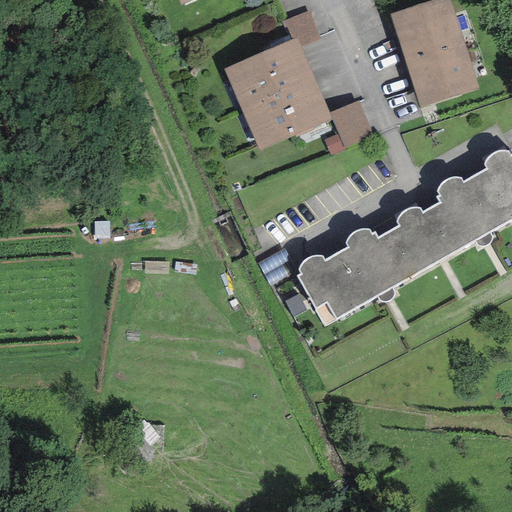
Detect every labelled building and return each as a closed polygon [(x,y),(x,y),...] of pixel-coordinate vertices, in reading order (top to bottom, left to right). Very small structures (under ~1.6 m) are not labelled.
[(450,0),(434,0),(389,15),(420,108),(479,89),(450,0)] [(309,11),(284,21),(291,40),(296,38),(300,47),(319,39),(309,11)] [(291,40),(224,68),(260,150),(332,119),(329,113),(300,47),(296,38),(291,40)] [(329,113),(332,119),(338,134),(344,150),(374,138),(359,101),(329,113)] [(344,150),(338,134),(323,140),(330,155),(344,150)] [(484,166),(486,169),(462,183),(460,178),(457,178),(453,178),(448,180),(443,182),(440,184),(439,187),(437,191),(437,193),(439,196),(437,197),(440,203),(422,214),(420,209),(417,209),(413,209),(407,210),(403,212),(400,215),(399,217),(396,221),(397,223),(399,227),(378,239),(375,233),(372,235),(369,230),(366,230),(362,230),(357,231),(352,234),(349,236),(348,239),(346,243),(346,245),(348,248),(324,262),(322,257),(319,256),(314,256),(309,258),(305,260),(302,263),(300,265),(298,269),(299,271),(301,275),(297,277),(314,308),(326,301),(336,319),(376,296),(391,287),(474,241),(489,232),(511,219),(511,154),(510,156),(508,152),(505,151),(500,151),(495,153),(491,155),(488,157),(486,160),(484,164),(484,166)] [(492,237),(489,232),(474,241),(476,244),(478,246),(480,246),(483,247),(487,246),(488,245),(490,242),(492,240),(492,237)] [(394,293),(391,287),(376,296),(378,300),(380,301),(382,302),(386,302),(389,301),(390,300),(393,297),(394,295),(394,293)]
